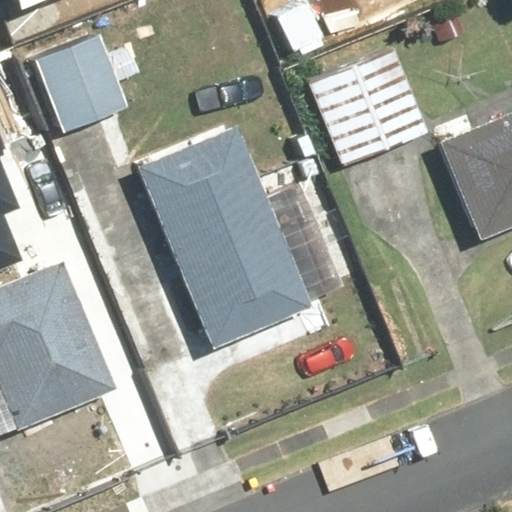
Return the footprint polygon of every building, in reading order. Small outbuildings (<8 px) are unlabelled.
[(93,26),(18,55),(47,131),(122,102),(93,26)] [(393,40),(293,79),(326,165),(426,127),(393,40)] [(511,107),(430,142),(469,237),(511,219),(511,107)] [(0,265),(19,259),(0,209),(0,205),(28,195),(0,121),(0,265)] [(299,305),(227,125),(129,164),(201,345),(299,305)] [(103,387),(51,258),(0,278),(0,413),(5,427),(103,387)]
